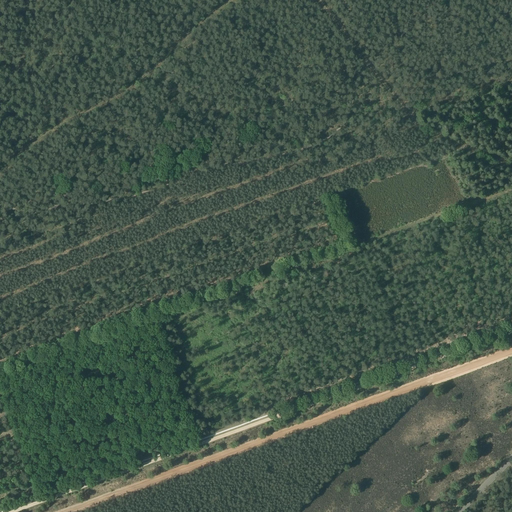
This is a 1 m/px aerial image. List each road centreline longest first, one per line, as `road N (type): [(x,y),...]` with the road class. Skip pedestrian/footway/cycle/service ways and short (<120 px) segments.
road 1 (track): [(511,188),(0,369)]
road 2 (track): [(11,511),(511,331)]
road 3 (track): [(64,511),(511,349)]
